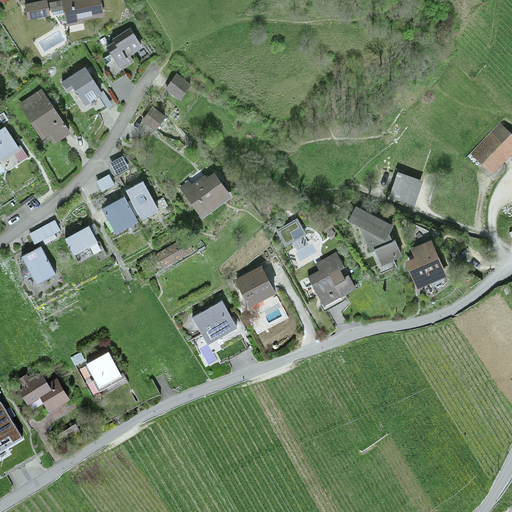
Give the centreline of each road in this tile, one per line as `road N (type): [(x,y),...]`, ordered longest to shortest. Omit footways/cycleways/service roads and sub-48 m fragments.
road 1 (residential): [(511,267),(435,318),(193,391),(0,506)]
road 2 (trunk): [(511,317),(401,332),(231,373),(0,466)]
road 3 (residential): [(106,147),(0,239)]
road 4 (track): [(379,197),(495,239)]
